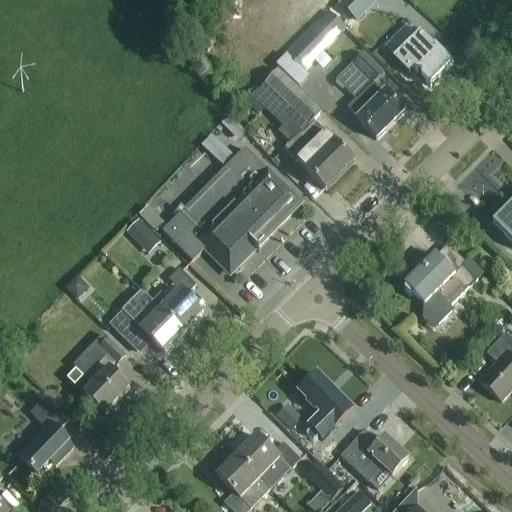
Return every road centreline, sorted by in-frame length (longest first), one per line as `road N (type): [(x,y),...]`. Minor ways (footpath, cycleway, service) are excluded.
road 1 (tertiary): [(102,511),(314,295)]
road 2 (tertiary): [(314,295),(511,91)]
road 3 (residential): [(511,478),(314,295)]
